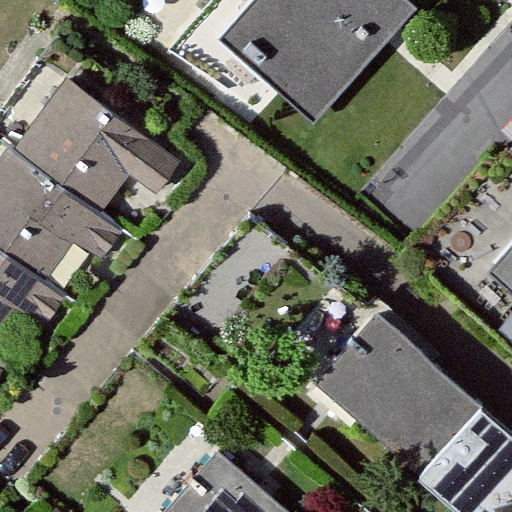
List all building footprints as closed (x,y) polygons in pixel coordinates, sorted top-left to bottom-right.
[(254,106),(281,77),(236,37),(267,0),(221,0),(210,14),(217,20),(185,55),(254,106)] [(267,0),(236,37),(281,77),(315,108),(410,0),(267,0)] [(42,58),(71,80),(89,56),(60,35),(42,58)] [(0,117),(0,135),(98,209),(116,183),(109,174),(117,164),(156,185),(176,158),(71,80),(42,58),(0,117)] [(0,243),(42,275),(59,252),(53,242),(60,231),(99,251),(119,225),(98,209),(0,135),(0,243)] [(511,269),(511,267),(511,164),(508,169),(499,160),(414,257),(511,344),(511,269)] [(233,233),(274,267),(292,247),(251,212),(233,233)] [(214,255),(255,290),(274,267),(233,233),(214,255)] [(0,320),(2,318),(0,314),(0,304),(4,297),(43,319),(64,291),(42,275),(0,243),(0,320)] [(195,277),(236,311),(255,290),(214,255),(195,277)] [(177,299),(217,333),(236,311),(195,277),(177,299)] [(217,333),(177,299),(158,321),(199,354),(217,333)] [(379,313),(321,379),(423,468),(482,401),(379,313)] [(199,354),(158,321),(139,342),(180,377),(199,354)] [(116,370),(157,404),(175,384),(134,349),(116,370)] [(97,392),(138,427),(157,404),(116,370),(97,392)] [(79,414),(119,448),(138,427),(97,392),(79,414)] [(511,511),(511,427),(482,401),(423,468),(473,511),(511,511)] [(60,436),(101,470),(119,448),(79,414),(60,436)] [(101,470),(60,436),(41,458),(82,491),(101,470)] [(289,511),(220,452),(169,511),(289,511)] [(64,511),(82,491),(41,458),(23,479),(61,511),(64,511)]
